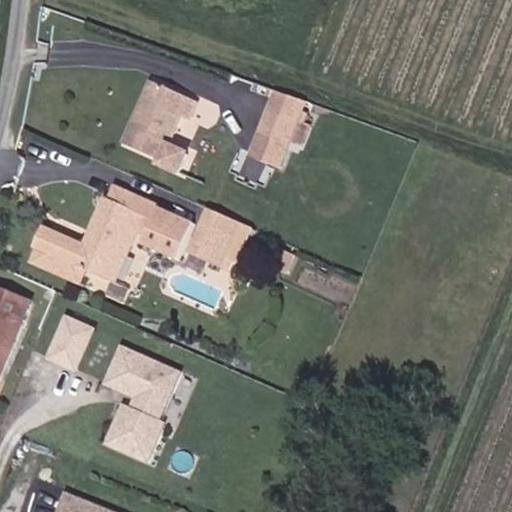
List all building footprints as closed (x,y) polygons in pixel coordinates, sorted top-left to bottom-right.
[(219,98),(165,76),(139,142),(184,159),(182,165),(203,173),(211,152),(189,144),(202,113),(212,117),(219,98)] [(267,141),(294,152),(303,129),(276,118),(267,141)] [(153,217),(159,203),(121,187),(109,215),(116,218),(110,232),(102,230),(95,248),(52,231),(43,252),(48,254),(43,266),(93,286),(97,274),(124,285),(146,234),(153,217)] [(230,265),(248,222),(218,209),(200,252),(230,265)] [(187,263),(202,227),(166,212),(163,221),(155,238),(151,248),(187,263)] [(155,238),(163,221),(153,217),(146,234),(155,238)] [(0,376),(32,302),(0,287),(0,376)] [(83,372),(102,334),(77,322),(59,360),(83,372)] [(114,447),(151,465),(169,430),(154,423),(162,406),(176,403),(187,380),(132,353),(116,387),(145,402),(139,415),(131,411),(114,447)] [(109,511),(67,495),(59,511),(109,511)]
